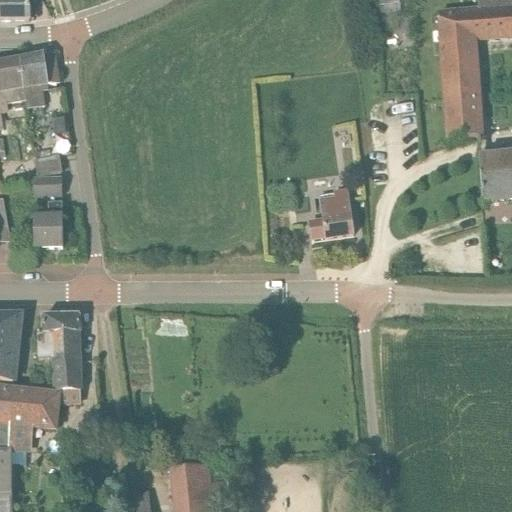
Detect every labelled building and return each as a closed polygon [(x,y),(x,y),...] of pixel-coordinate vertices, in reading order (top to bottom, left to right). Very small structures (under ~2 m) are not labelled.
[(0,0),(0,22),(30,23),(29,0),(0,0)] [(511,0),(466,0),(466,11),(439,12),(439,22),(438,22),(446,142),(483,139),(477,44),(511,42),(511,155),(479,158),(482,205),(511,202),(511,0)] [(49,93),(48,87),(57,86),(53,56),(20,62),(25,103),(27,103),(28,111),(45,108),(43,94),(49,93)] [(6,107),(25,103),(20,62),(0,65),(0,131),(4,131),(0,115),(8,113),(6,107)] [(66,135),(65,119),(52,120),(54,136),(66,135)] [(34,154),(35,161),(52,158),(50,151),(34,154)] [(52,158),(35,161),(38,179),(63,174),(59,156),(52,158)] [(34,198),(42,198),(62,198),(62,181),(34,182),(34,198)] [(325,241),(354,237),(348,194),(319,198),(323,224),(309,226),(311,241),(325,239),(325,241)] [(0,244),(11,245),(3,202),(0,201),(0,244)] [(34,219),(34,230),(34,250),(63,250),(62,219),(61,219),(61,206),(50,206),(50,219),(34,219)] [(54,365),(79,365),(78,336),(80,336),(79,318),(43,318),(44,338),(39,339),(40,361),(54,361),(54,365)] [(0,382),(13,384),(18,339),(20,319),(0,319),(0,382)] [(57,407),(61,406),(81,406),(79,365),(54,365),(55,395),(16,391),(16,393),(12,427),(13,454),(30,454),(31,431),(55,432),(57,407)] [(0,425),(12,427),(16,393),(0,390),(0,425)] [(101,448),(102,431),(85,429),(83,446),(101,448)] [(11,511),(11,454),(0,453),(0,511),(11,511)] [(174,471),(177,511),(210,511),(207,468),(174,471)] [(149,511),(148,495),(124,497),(125,511),(149,511)]
